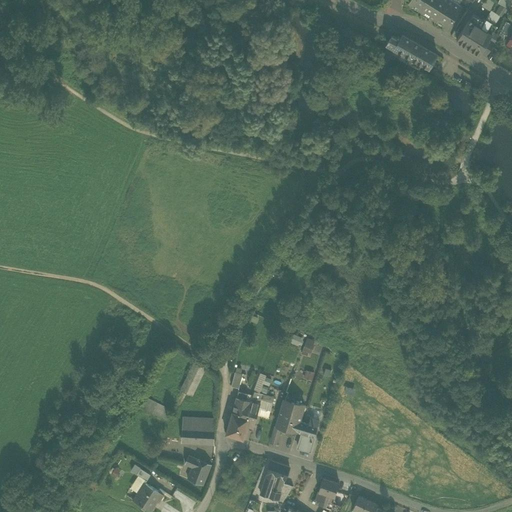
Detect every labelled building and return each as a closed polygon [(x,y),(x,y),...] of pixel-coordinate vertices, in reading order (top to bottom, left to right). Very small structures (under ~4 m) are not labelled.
[(409,0),(409,2),(447,26),(460,5),(453,0),(409,0)] [(511,0),(498,0),(498,1),(511,8),(511,6),(511,0)] [(489,38),(492,33),(481,26),(485,20),(473,13),(457,39),(479,53),(481,50),(487,40),(489,38)] [(486,18),(485,20),(481,26),(492,33),(492,32),(497,25),(486,18)] [(497,36),(492,32),(492,33),(489,38),(494,41),(497,36)] [(421,64),(429,68),(437,54),(402,34),(402,35),(401,37),(394,48),(402,53),(410,58),(416,61),(421,64)] [(387,43),(394,48),(401,37),(398,35),(396,38),(391,36),(387,43)] [(492,44),(487,40),(481,50),(486,54),(492,44)] [(405,63),(408,63),(410,58),(402,53),(398,58),(405,63)] [(292,333),(288,340),(299,345),(302,337),(292,333)] [(301,354),(310,355),(313,338),(304,337),(301,354)] [(180,390),(192,395),(205,366),(194,361),(180,390)] [(305,369),(302,377),(311,379),(313,371),(305,369)] [(231,389),(238,391),(242,376),(235,375),(231,389)] [(248,394),(238,391),(236,397),(246,400),(248,394)] [(139,406),(166,419),(171,410),(144,397),(139,406)] [(243,438),(247,426),(245,425),(252,401),(246,400),(236,397),(226,434),(243,438)] [(260,403),(252,401),(245,425),(247,426),(253,428),(258,409),(260,403)] [(281,427),(296,431),(299,421),(304,405),(296,402),(295,406),(283,403),(281,409),(276,426),(281,427)] [(258,409),(271,413),(271,410),(273,410),(274,407),(272,407),(260,403),(258,409)] [(313,410),(311,417),(318,419),(320,412),(313,410)] [(183,416),(182,427),(215,429),(215,418),(183,416)] [(314,436),(319,419),(318,419),(311,417),(310,417),(308,423),(304,422),(301,433),(302,433),(314,436)] [(296,431),(301,433),(304,422),(299,421),(296,431)] [(269,443),(276,445),(281,427),(276,426),(274,425),(269,443)] [(181,441),(214,443),(215,429),(182,427),(181,441)] [(314,436),(302,433),(298,447),(309,450),(314,436)] [(152,456),(143,452),(141,457),(149,461),(152,456)] [(185,463),(193,467),(196,459),(188,455),(185,463)] [(211,464),(196,459),(193,467),(188,479),(202,485),(211,464)] [(275,499),(278,500),(279,496),(280,497),(284,483),(289,466),(272,460),(260,494),(275,499)] [(137,473),(140,467),(141,467),(135,463),(131,470),(137,473)] [(138,474),(147,480),(151,474),(140,467),(137,473),(138,474)] [(147,480),(138,474),(130,487),(138,492),(144,482),(145,482),(147,480)] [(320,497),(327,500),(330,495),(334,496),(339,483),(323,478),(317,496),(320,497)] [(133,499),(149,509),(156,500),(159,502),(163,494),(145,482),(144,482),(138,492),(133,499)] [(278,500),(283,501),(293,486),(284,483),(280,497),(279,496),(278,500)] [(331,505),(334,496),(330,495),(327,500),(325,506),(330,508),(331,505)] [(353,509),(359,511),(373,511),(377,504),(359,496),(353,509)] [(318,503),(325,506),(327,500),(320,497),(318,503)]
